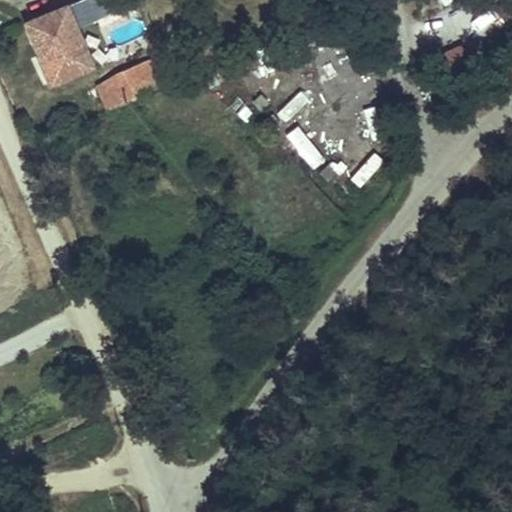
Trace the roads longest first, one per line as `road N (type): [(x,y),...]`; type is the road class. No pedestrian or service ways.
road 1 (unclassified): [(0,103),(84,314),(176,511)]
road 2 (unclassified): [(195,511),(220,464),(436,179)]
road 3 (unclassified): [(393,0),(436,179)]
road 4 (unknown): [(0,81),(83,77),(134,18)]
